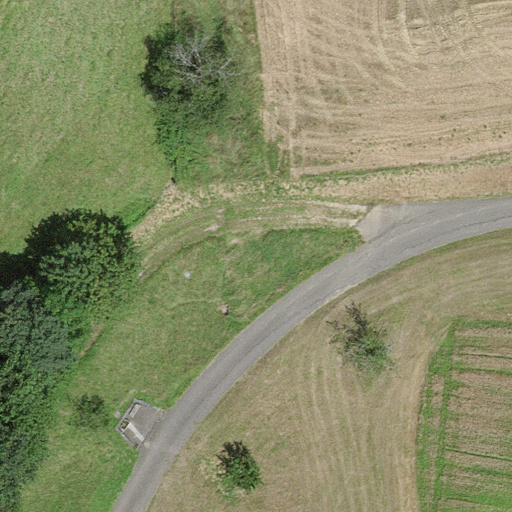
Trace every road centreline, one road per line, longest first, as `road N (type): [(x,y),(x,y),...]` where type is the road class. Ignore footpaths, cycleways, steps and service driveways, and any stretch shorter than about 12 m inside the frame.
road 1 (track): [(446,226),(299,206),(206,218),(139,244),(0,425)]
road 2 (track): [(446,226),(321,282),(209,387),(126,511)]
